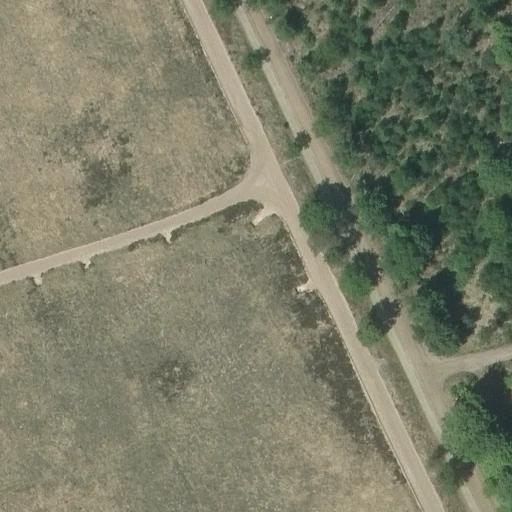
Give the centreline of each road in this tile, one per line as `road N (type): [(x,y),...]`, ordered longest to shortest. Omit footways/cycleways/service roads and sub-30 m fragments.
road 1 (track): [(430,511),(184,0)]
road 2 (track): [(421,374),(245,0)]
road 3 (track): [(0,281),(159,230),(271,177),(311,167)]
road 4 (track): [(486,511),(421,374)]
